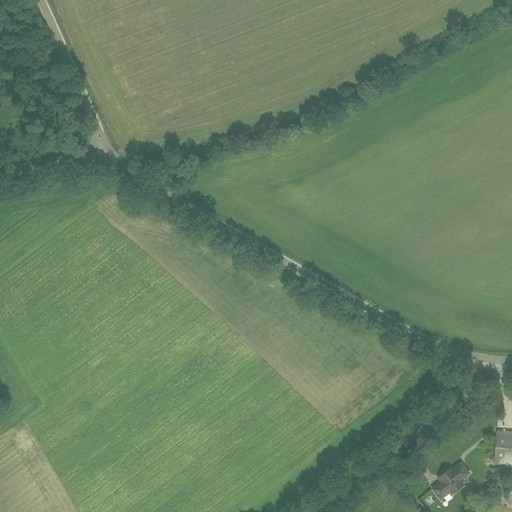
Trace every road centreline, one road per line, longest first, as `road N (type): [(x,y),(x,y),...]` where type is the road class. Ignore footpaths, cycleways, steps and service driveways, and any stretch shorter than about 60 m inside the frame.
road 1 (unclassified): [(511,360),(472,356),(406,331),(119,167),(106,144)]
road 2 (track): [(506,360),(312,511)]
road 3 (unclassified): [(106,144),(40,0)]
